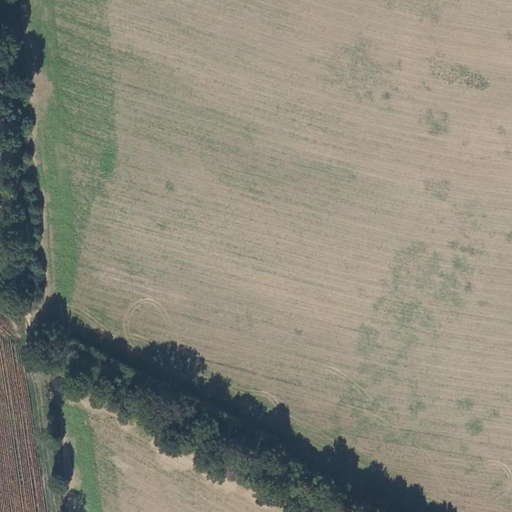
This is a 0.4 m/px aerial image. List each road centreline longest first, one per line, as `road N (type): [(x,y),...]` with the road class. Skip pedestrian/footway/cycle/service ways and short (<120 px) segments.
road 1 (track): [(32,324),(0,26)]
road 2 (track): [(48,511),(32,324)]
